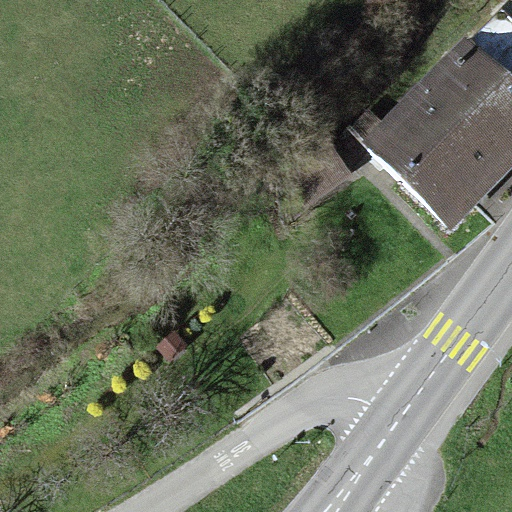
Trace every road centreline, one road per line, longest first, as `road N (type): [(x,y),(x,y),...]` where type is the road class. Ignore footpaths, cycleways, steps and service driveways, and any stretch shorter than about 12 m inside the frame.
road 1 (residential): [(421,384),(322,395),(146,511)]
road 2 (tertiary): [(421,384),(330,511)]
road 3 (tertiary): [(511,257),(421,384)]
